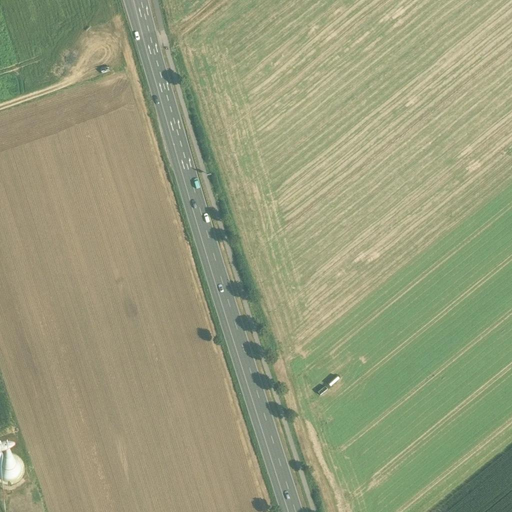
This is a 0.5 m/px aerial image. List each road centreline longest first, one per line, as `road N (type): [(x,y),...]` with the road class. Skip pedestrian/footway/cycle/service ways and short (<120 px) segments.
road 1 (primary): [(292,511),(136,0)]
road 2 (track): [(127,65),(268,511)]
road 3 (track): [(127,65),(0,108)]
